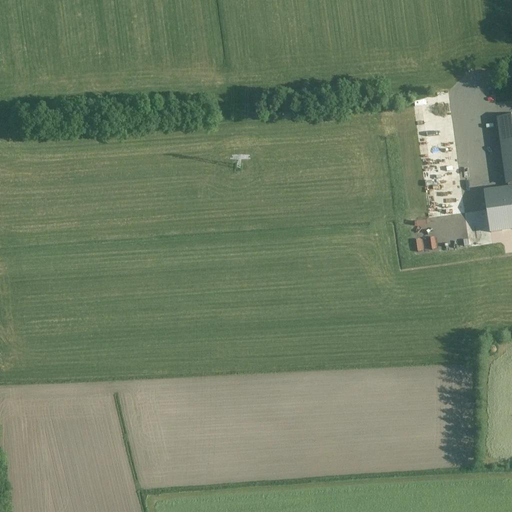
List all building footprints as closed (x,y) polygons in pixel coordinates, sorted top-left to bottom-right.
[(511,102),(509,84),(494,85),(496,104),(511,102)] [(412,103),(414,110),(432,105),(431,98),(412,103)] [(466,113),(469,150),(472,150),(474,170),(486,169),(484,150),(488,150),(486,111),(466,113)] [(447,115),(429,117),(433,151),(443,150),(444,157),(454,156),(453,145),(452,132),(442,134),(441,120),(447,120),(447,115)] [(511,118),(498,120),(507,185),(511,184),(511,118)] [(434,188),(433,177),(420,178),(421,189),(434,188)]
